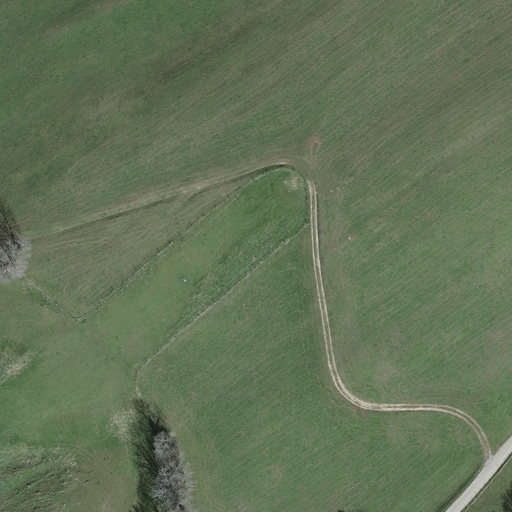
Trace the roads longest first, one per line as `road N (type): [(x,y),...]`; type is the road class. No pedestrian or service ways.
road 1 (track): [(491,467),(471,419),(365,405),(345,394),(327,357),(312,192)]
road 2 (track): [(0,237),(117,213),(282,162),(301,168),(312,192)]
